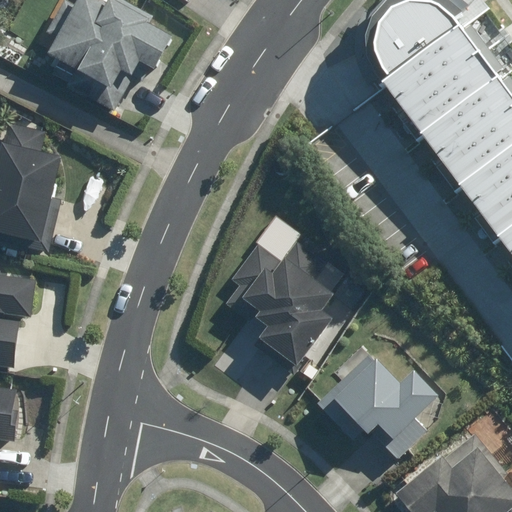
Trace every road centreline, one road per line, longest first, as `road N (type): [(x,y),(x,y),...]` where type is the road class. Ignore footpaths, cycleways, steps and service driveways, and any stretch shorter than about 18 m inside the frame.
road 1 (residential): [(282,27),(255,60),(176,203),(112,413)]
road 2 (residential): [(282,27),(511,302)]
road 3 (residential): [(112,413),(201,437),(272,477),(305,511)]
